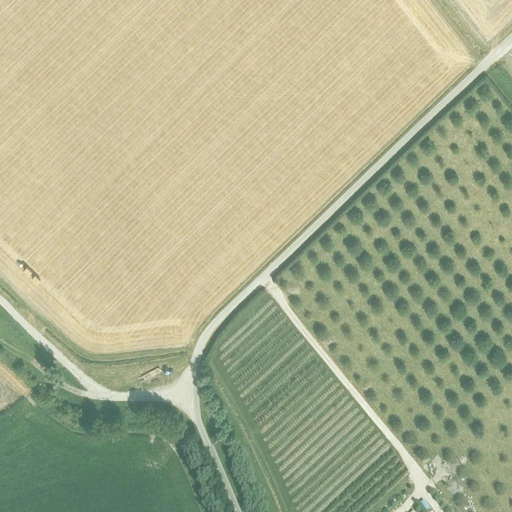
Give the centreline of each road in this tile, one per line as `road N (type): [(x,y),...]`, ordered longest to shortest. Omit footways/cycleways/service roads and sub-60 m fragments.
road 1 (unclassified): [(511,38),(215,321),(194,361),(191,396)]
road 2 (unclassified): [(191,396),(97,390),(0,301)]
road 3 (unclassified): [(191,396),(237,511)]
road 4 (track): [(108,393),(68,386),(0,342)]
